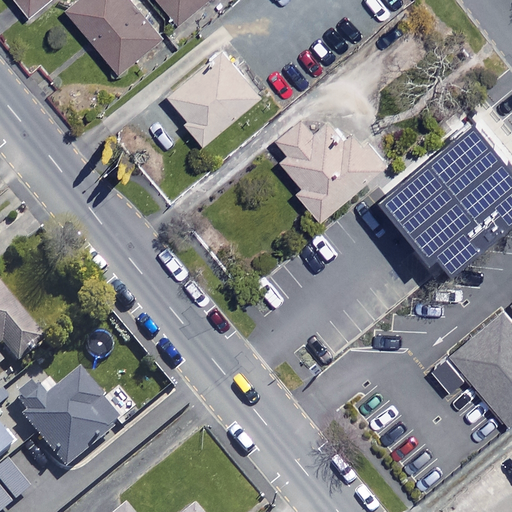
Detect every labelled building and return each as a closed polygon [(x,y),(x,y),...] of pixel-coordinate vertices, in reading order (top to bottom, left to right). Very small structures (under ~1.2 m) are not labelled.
[(50,0),(19,0),(31,15),(50,0)] [(162,39),(128,0),(83,0),(69,12),(121,74),(162,39)] [(159,0),(178,24),(208,0),(159,0)] [(267,96),(228,47),(168,94),(207,144),(267,96)] [(314,129),(303,118),(277,142),(290,155),(282,162),(304,186),(296,193),(322,222),(390,161),(357,125),(344,136),(327,117),(314,129)] [(511,187),(474,143),(414,193),(457,243),(511,197),(511,187)] [(0,284),(0,350),(6,345),(22,365),(48,343),(0,285),(0,284)] [(350,335),(338,321),(314,341),(326,355),(350,335)] [(511,436),(511,420),(445,340),(386,388),(414,422),(374,455),(420,511),(511,436)] [(59,394),(46,378),(14,406),(69,469),(124,421),(83,373),(59,394)] [(0,460),(16,448),(1,428),(0,428),(0,460)] [(11,463),(0,471),(0,476),(18,500),(32,489),(11,463)] [(0,511),(5,511),(14,506),(0,488),(0,511)]
